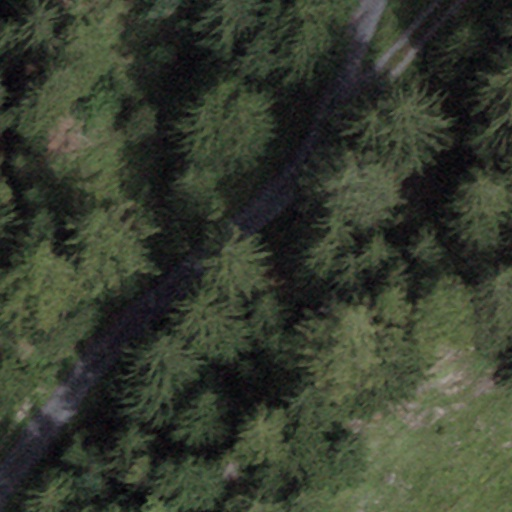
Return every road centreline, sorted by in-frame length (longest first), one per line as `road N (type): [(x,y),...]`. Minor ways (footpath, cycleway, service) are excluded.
road 1 (track): [(0,487),(78,380),(137,316),(280,194),(334,124)]
road 2 (track): [(334,124),(443,0)]
road 3 (track): [(374,0),(334,124)]
